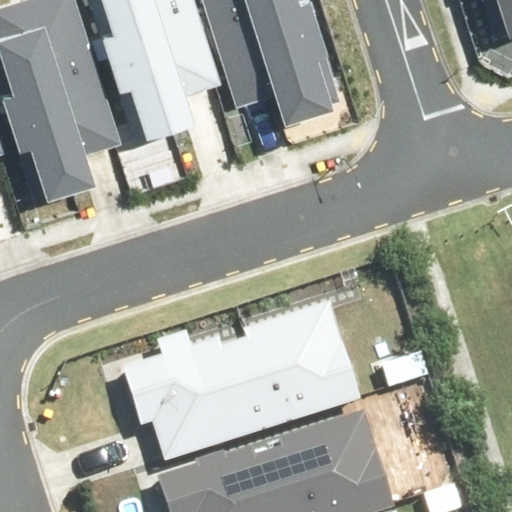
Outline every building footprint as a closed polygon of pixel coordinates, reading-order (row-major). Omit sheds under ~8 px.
[(18,150),(33,199),(82,184),(72,151),(113,139),(71,0),(27,0),(0,8),(0,131),(6,153),(18,150)] [(119,93),(134,142),(182,128),(173,95),(214,83),(189,0),(88,0),(100,38),(91,40),(107,96),(119,93)] [(278,120),(327,105),(312,56),(324,53),(308,0),(197,0),(227,99),(269,87),(278,120)] [(511,0),(481,0),(492,34),(511,28),(511,0)] [(336,324),(130,379),(144,431),(165,426),(175,461),(360,411),(336,324)] [(386,511),(364,430),(158,485),(165,511),(386,511)]
